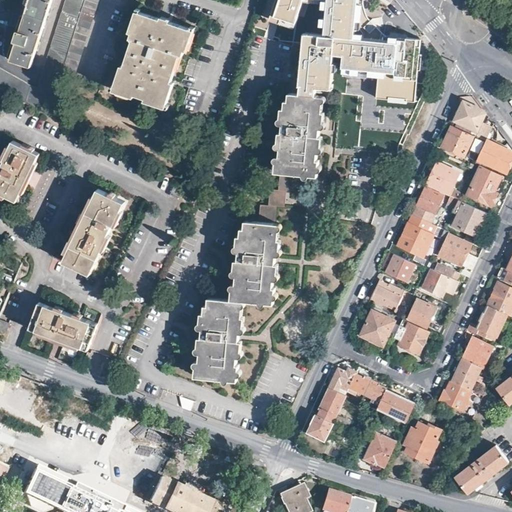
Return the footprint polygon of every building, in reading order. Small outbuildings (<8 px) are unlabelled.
[(0,87),(48,114),(63,69),(84,0),(65,0),(37,90),(0,67),(0,87)] [(31,66),(51,0),(30,0),(21,29),(18,28),(14,43),(16,44),(11,60),(31,66)] [(99,0),(84,0),(63,69),(76,73),(99,0)] [(326,0),(276,0),(269,21),(293,29),(302,0),(307,0),(326,2),(326,0)] [(360,0),(326,0),(326,2),(323,38),(300,35),(295,93),(316,95),(317,90),(331,91),(335,57),(345,58),(344,68),(381,72),(396,73),(399,43),(390,42),(356,39),(357,32),(360,0)] [(170,80),(179,53),(184,55),(193,29),(141,10),(132,36),(132,37),(133,38),(136,39),(128,66),(123,64),(115,86),(168,104),(175,82),(170,80)] [(399,43),(396,73),(381,72),(381,76),(378,99),(417,103),(423,40),(391,37),(390,42),(399,43)] [(381,76),(381,72),(344,68),(343,72),(381,76)] [(295,93),(291,93),(290,100),(286,100),(285,101),(278,171),(318,176),(320,159),(316,159),(322,96),(316,95),(295,93)] [(357,109),(359,96),(352,95),(350,108),(357,109)] [(485,140),(486,138),(491,127),(481,122),(486,112),(484,110),(464,100),(455,120),(477,131),(477,136),(478,137),(485,140)] [(473,135),(452,124),(442,146),(463,156),(473,135)] [(472,151),(479,154),(485,140),(478,137),(472,151)] [(0,190),(18,199),(41,151),(14,139),(14,138),(13,139),(0,166),(0,190)] [(479,154),(475,163),(480,165),(486,167),(489,163),(507,172),(511,160),(511,151),(511,150),(486,138),(485,140),(479,154)] [(454,183),(460,170),(443,162),(440,170),(433,167),(426,182),(448,192),(453,183),(454,183)] [(492,205),(505,176),(502,175),(501,174),(486,167),(480,165),(467,193),(492,205)] [(278,190),(287,191),(295,192),(296,175),(296,174),(295,174),(280,173),(278,190)] [(425,185),(412,212),(429,220),(442,194),(425,185)] [(93,271),(126,199),(99,186),(66,258),(93,271)] [(270,190),(268,206),(276,206),(285,207),(287,191),(278,190),(270,190)] [(453,204),(457,197),(454,196),(449,194),(447,201),(453,204)] [(458,198),(451,213),(453,214),(457,207),(460,209),(455,220),(453,219),(451,223),(454,224),(453,225),(476,235),(487,212),(458,198)] [(260,205),(258,221),(275,222),(276,206),(268,206),(260,205)] [(429,220),(412,212),(398,243),(423,255),(433,232),(426,228),(429,220)] [(234,299),(243,300),(274,303),(275,289),(275,288),(273,288),(280,224),(248,221),(247,228),(242,228),(241,228),(241,229),(234,299)] [(444,229),(440,238),(444,240),(438,253),(461,264),(471,243),(449,233),(449,232),(449,231),(444,229)] [(511,250),(511,253),(511,256),(507,268),(508,268),(503,279),(511,283),(511,250)] [(407,282),(416,262),(394,252),(385,272),(407,282)] [(457,281),(461,272),(438,261),(434,269),(432,267),(424,284),(420,281),(416,289),(421,291),(422,288),(442,297),(445,291),(453,295),(459,282),(457,281)] [(503,279),(508,268),(507,268),(501,265),(496,276),(503,279)] [(372,303),(381,307),(383,303),(397,310),(398,308),(397,307),(405,290),(389,282),(388,284),(379,280),(371,298),(374,299),(372,303)] [(507,313),(511,315),(511,312),(511,287),(498,281),(487,305),(507,313)] [(237,364),(243,300),(234,299),(212,297),(211,298),(210,304),(210,305),(209,305),(205,305),(197,376),(237,381),(240,365),(237,364)] [(426,326),(436,307),(436,306),(435,306),(417,298),(408,317),(426,326)] [(89,348),(99,322),(40,300),(30,326),(31,326),(31,327),(60,337),(89,348)] [(479,328),(476,333),(494,341),(500,329),(504,331),(507,323),(507,322),(503,321),(507,313),(487,305),(480,301),(478,305),(485,309),(477,327),(479,328)] [(383,344),(394,320),(372,309),(361,334),(383,344)] [(429,330),(403,317),(394,335),(399,338),(396,343),(398,344),(399,344),(419,353),(429,330)] [(0,328),(7,331),(10,322),(0,318),(0,328)] [(472,337),(463,358),(483,367),(493,345),(473,336),(473,337),(472,337)] [(496,352),(502,355),(502,354),(506,346),(500,344),(496,352)] [(113,369),(116,361),(109,358),(106,366),(113,369)] [(481,375),(485,368),(483,367),(463,358),(462,360),(458,358),(456,360),(457,361),(453,370),(455,371),(456,371),(456,372),(456,373),(453,380),(470,388),(477,373),(481,375)] [(338,368),(329,386),(346,394),(348,390),(356,394),(357,390),(372,397),(371,401),(379,405),(386,389),(388,387),(349,367),(348,368),(345,366),(344,369),(340,367),(339,367),(339,368),(338,368)] [(510,403),(511,401),(511,369),(509,371),(511,374),(508,378),(497,386),(510,403)] [(462,409),(472,388),(470,388),(453,380),(452,379),(446,390),(445,390),(441,399),(462,409)] [(318,413),(334,421),(347,395),(346,394),(329,386),(320,406),(321,407),(318,413)] [(386,389),(379,405),(378,408),(406,421),(414,403),(386,389)] [(453,423),(467,429),(472,419),(457,412),(453,423)] [(328,435),(334,421),(318,413),(317,413),(316,414),(315,414),(311,423),(312,423),(308,430),(331,442),(333,438),(328,435)] [(428,462),(438,441),(436,441),(441,430),(420,420),(416,430),(412,428),(404,443),(408,445),(405,451),(428,462)] [(384,467),(396,441),(377,432),(364,458),(376,464),(377,463),(384,467)] [(468,492),(509,461),(497,444),(479,457),(476,454),(474,456),(472,457),(471,458),(469,459),(471,463),(466,467),(455,475),(468,492)] [(131,511),(35,467),(24,492),(66,511),(131,511)] [(153,498),(181,511),(225,511),(229,505),(193,487),(198,475),(192,472),(187,484),(165,473),(153,498)] [(308,511),(312,511),(305,497),(307,497),(300,482),(288,488),(288,489),(279,494),(286,511),(308,511)] [(334,511),(344,511),(350,494),(328,488),(322,508),(334,511)] [(344,511),(370,511),(373,501),(350,494),(344,511)] [(385,497),(383,504),(389,506),(391,499),(385,497)]
